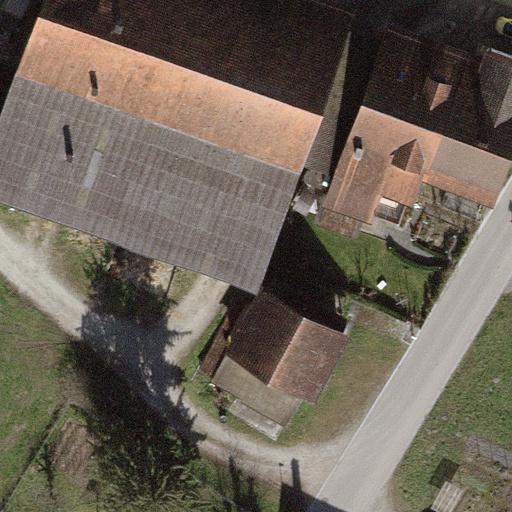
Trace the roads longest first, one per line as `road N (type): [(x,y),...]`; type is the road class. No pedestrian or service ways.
road 1 (unknown): [(0,219),(70,295),(191,406),(293,481),(318,511)]
road 2 (residential): [(511,239),(339,511)]
